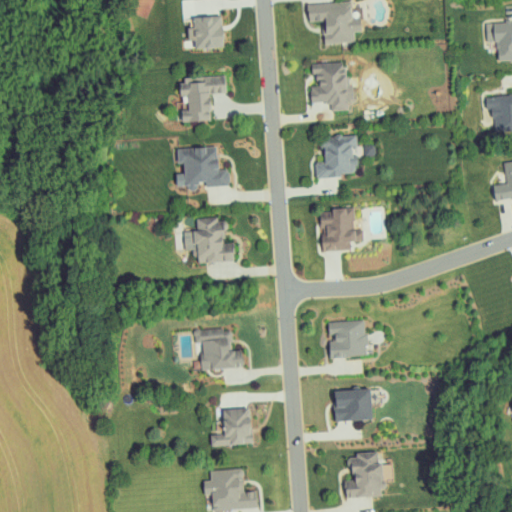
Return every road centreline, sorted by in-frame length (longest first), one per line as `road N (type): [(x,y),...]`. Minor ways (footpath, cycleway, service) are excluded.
road 1 (residential): [(300,511),(264,0)]
road 2 (residential): [(285,291),(385,282),(511,237)]
